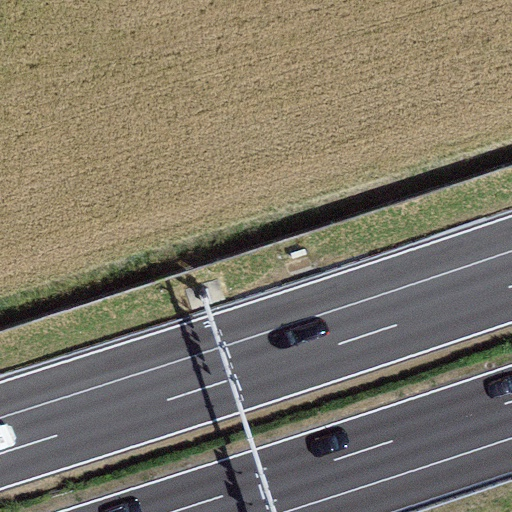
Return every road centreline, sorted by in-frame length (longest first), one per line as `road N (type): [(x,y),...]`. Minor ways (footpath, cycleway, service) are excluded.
road 1 (motorway): [(511,285),(0,452)]
road 2 (motorway): [(176,511),(511,401)]
